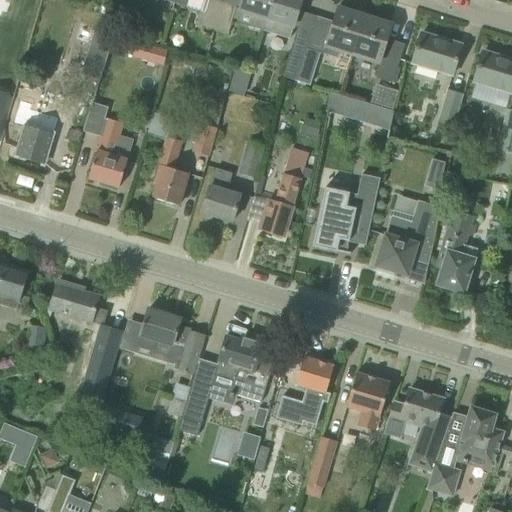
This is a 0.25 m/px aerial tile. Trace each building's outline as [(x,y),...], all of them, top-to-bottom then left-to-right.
[(200,26),(214,30),(223,0),(174,0),(174,3),(185,6),(187,0),(201,0),(208,2),(200,26)] [(231,21),(262,30),(271,0),(223,0),(214,30),(227,34),(231,21)] [(271,0),(262,30),(288,39),(292,28),(293,28),(301,0),(271,0)] [(325,48),(352,56),(364,15),(338,7),(332,26),(314,21),(311,32),(310,31),(309,35),(310,36),(306,48),(324,54),(325,48)] [(364,15),(352,56),(377,64),(373,77),(392,82),(404,45),(387,39),(391,24),(364,15)] [(99,81),(114,35),(95,29),(80,75),(99,81)] [(305,48),(306,48),(310,36),(309,35),(296,31),(281,76),(295,81),(305,48)] [(412,65),(452,76),(461,45),(421,33),(412,65)] [(152,46),(148,61),(163,66),(167,51),(152,46)] [(168,68),(181,72),(183,64),(204,70),(207,61),(173,52),(168,68)] [(473,83),(511,94),(511,60),(482,52),(473,83)] [(235,67),(230,81),(246,86),(250,72),(235,67)] [(52,134),(39,130),(52,91),(35,85),(22,126),(25,127),(16,157),(43,165),(52,134)] [(378,104),(394,109),(398,91),(383,86),(378,104)] [(446,89),(436,122),(452,127),(462,94),(446,89)] [(330,90),(325,109),(388,128),(394,109),(378,104),(370,102),(330,90)] [(0,120),(8,94),(0,91),(0,120)] [(191,151),(208,156),(222,104),(206,100),(191,151)] [(91,103),(82,132),(98,137),(93,152),(96,153),(94,160),(88,179),(118,188),(124,169),(127,161),(112,156),(117,141),(122,125),(114,122),(111,121),(104,119),(108,108),(96,104),(91,103)] [(497,150),(511,153),(511,109),(505,108),(497,150)] [(152,183),(155,184),(151,198),(178,206),(188,173),(173,169),(182,142),(166,137),(152,183)] [(237,173),(255,178),(265,146),(247,141),(237,173)] [(259,231),(283,238),(301,179),(300,179),(308,153),(290,148),(282,173),(274,201),(269,199),(259,231)] [(423,187),(439,191),(444,163),(432,159),(423,187)] [(201,213),(232,222),(241,194),(226,189),(231,173),(215,168),(201,213)] [(442,192),(458,195),(462,175),(446,172),(442,192)] [(324,188),(311,247),(335,252),(336,248),(346,250),(348,243),(365,246),(379,179),(360,175),(355,200),(345,198),(346,193),(324,188)] [(375,266),(376,266),(374,271),(393,276),(394,272),(401,274),(406,259),(428,266),(439,208),(417,201),(411,223),(390,216),(375,266)] [(477,248),(465,245),(468,236),(472,237),(475,225),(471,224),(473,216),(453,210),(441,251),(447,253),(437,285),(463,293),(477,248)] [(21,296),(28,273),(0,264),(0,304),(25,312),(29,298),(21,296)] [(89,364),(93,365),(85,393),(99,397),(102,388),(103,389),(109,370),(110,371),(122,332),(103,326),(107,311),(95,308),(98,297),(83,293),(84,290),(57,282),(49,311),(91,324),(92,322),(101,325),(89,364)] [(182,348),(176,370),(192,375),(204,337),(190,333),(191,329),(178,325),(180,319),(148,309),(137,345),(154,350),(155,343),(172,348),(173,345),(182,348)] [(23,360),(43,363),(46,327),(25,324),(23,360)] [(269,375),(254,370),(262,344),(241,338),(240,342),(225,337),(214,376),(235,382),(231,394),(261,403),(269,375)] [(283,396),(275,420),(299,427),(301,419),(316,423),(323,400),(326,401),(328,395),(325,394),(333,366),(303,357),(298,376),(295,385),(303,388),(299,401),(283,396)] [(356,425),(375,431),(389,383),(356,373),(346,407),(360,412),(356,425)] [(181,418),(177,431),(197,437),(201,424),(212,387),(193,381),(192,381),(190,388),(181,418)] [(176,384),(167,414),(181,418),(190,388),(176,384)] [(399,438),(405,421),(420,426),(408,464),(432,472),(446,428),(450,418),(438,414),(443,400),(409,389),(404,406),(393,402),(383,433),(399,438)] [(107,406),(101,427),(136,438),(142,417),(107,406)] [(441,447),(432,472),(450,478),(456,461),(490,472),(496,452),(502,433),(491,429),(495,415),(471,408),(465,427),(463,434),(447,429),(443,439),(441,447)] [(4,422),(0,432),(0,437),(32,451),(38,436),(4,422)] [(66,444),(87,451),(94,429),(74,422),(66,444)] [(303,494),(320,499),(336,441),(320,436),(303,494)] [(260,482),(289,492),(304,448),(275,438),(260,482)] [(98,446),(95,454),(110,460),(113,451),(102,447),(102,448),(98,446)] [(140,476),(159,484),(169,454),(150,446),(140,476)] [(35,508),(45,511),(47,511),(57,491),(44,485),(35,508)] [(57,491),(47,511),(59,511),(66,495),(57,491)]
